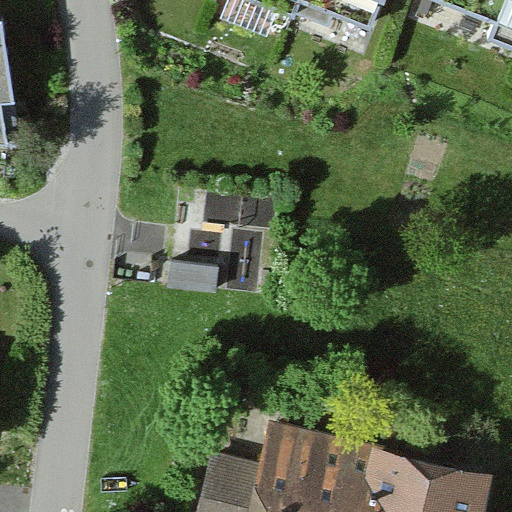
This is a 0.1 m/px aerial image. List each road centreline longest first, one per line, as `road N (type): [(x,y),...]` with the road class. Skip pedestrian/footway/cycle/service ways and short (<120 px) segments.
road 1 (residential): [(83,236),(58,511)]
road 2 (residential): [(92,0),(97,90),(83,236)]
